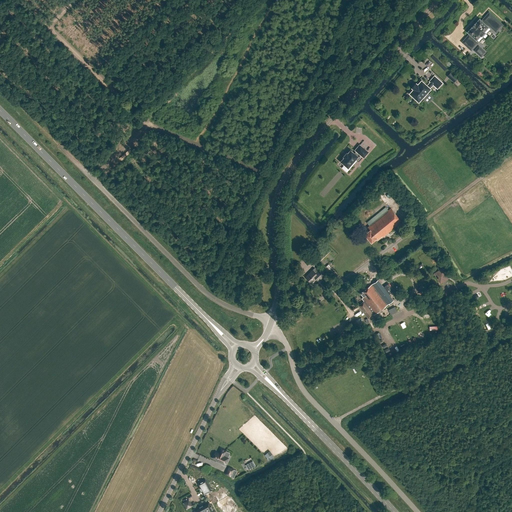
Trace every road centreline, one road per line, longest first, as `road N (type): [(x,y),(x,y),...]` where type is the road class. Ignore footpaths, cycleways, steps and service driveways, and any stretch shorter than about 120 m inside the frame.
road 1 (track): [(202,290),(264,174),(146,130),(49,26),(74,0)]
road 2 (unclassified): [(270,325),(277,297),(270,227),(291,163),(438,0)]
road 3 (secondary): [(234,346),(0,110)]
road 4 (unclassified): [(270,325),(213,300),(60,146)]
road 5 (unclassified): [(415,511),(299,387),(270,325)]
road 6 (secondary): [(392,511),(253,364)]
road 7 (track): [(343,434),(354,430),(377,455),(480,472),(511,454)]
road 8 (unclassified): [(159,511),(237,368)]
